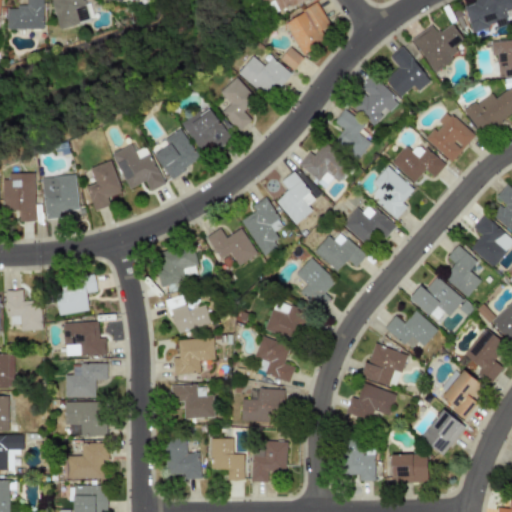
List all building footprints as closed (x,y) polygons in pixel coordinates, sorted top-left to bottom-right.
[(41,0),(24,0),(25,7),(5,7),(6,29),(42,29),(41,0)] [(49,0),(56,28),(87,21),(82,0),(49,0)] [(257,0),(260,7),(269,3),(273,12),(301,0),(257,0)] [(511,0),(479,0),(462,5),(470,32),(494,25),(495,28),(507,24),(503,11),(511,8),(511,0)] [(282,23),(302,55),(328,39),(322,30),(329,25),(315,2),(282,23)] [(410,39),(432,71),(458,54),(453,47),(462,40),(450,23),(436,33),(430,25),(410,39)] [(496,77),(511,76),(511,39),(489,41),(490,56),(495,55),(496,77)] [(278,60),(293,70),(301,57),(287,47),(278,60)] [(429,81),(400,47),(388,57),(398,68),(383,80),(398,97),(412,85),(416,91),(429,81)] [(270,57),(262,66),(250,56),(237,72),(264,96),(276,82),(280,85),(290,74),(270,57)] [(218,92),(229,103),(220,111),(238,130),(250,120),(241,111),(254,99),(234,77),(218,92)] [(348,103),(372,125),(385,111),(386,113),(397,102),(371,78),(348,103)] [(480,136),(511,111),(511,90),(509,87),(493,98),(488,92),(462,111),(480,136)] [(197,149),(208,142),(213,150),(229,139),(209,108),(200,114),(198,111),(180,123),(197,149)] [(363,125),(343,109),(332,122),(341,129),(332,140),(356,159),(369,142),(357,133),(363,125)] [(436,121),(438,123),(424,139),(449,162),(473,136),(445,111),(436,121)] [(169,179),(199,159),(178,129),(164,138),(168,145),(153,155),(169,179)] [(127,189),(144,182),(148,191),(162,185),(148,154),(137,159),(130,144),(110,153),(127,189)] [(432,178),(443,165),(417,144),(411,151),(404,146),(390,163),(413,183),(423,170),(432,178)] [(336,182),(347,169),(321,146),(312,156),(308,152),(297,163),(323,186),(330,178),(336,182)] [(92,211),(108,206),(105,197),(120,192),(110,160),(88,167),(93,183),(84,186),(92,211)] [(370,182),(376,188),(369,195),(394,218),(405,206),(400,202),(412,190),(386,166),(370,182)] [(315,198),(291,171),(279,182),(286,190),(274,201),(294,224),(310,210),(306,205),(315,198)] [(33,174),(0,174),(1,210),(17,210),(17,222),(34,221),(33,174)] [(43,217),(76,215),(74,175),(40,177),(43,217)] [(239,220),(262,256),(278,245),(270,232),(281,225),(264,197),(250,206),(254,211),(239,220)] [(393,225),(366,205),(361,212),(354,207),(341,225),(364,243),(373,231),(384,238),(393,225)] [(511,244),(511,242),(482,214),(471,227),(479,235),(468,247),(490,268),(511,244)] [(218,260),(229,253),(236,266),(255,255),(240,228),(224,237),(219,228),(204,236),(218,260)] [(312,251),(334,271),(346,260),(353,267),(364,256),(339,232),(331,240),(327,235),(312,251)] [(479,281),(468,270),(475,262),(456,244),(445,257),(453,264),(442,277),(465,297),(479,281)] [(159,287),(183,282),(180,268),(195,265),(191,245),(152,253),(159,287)] [(293,274),(305,284),(299,291),(318,309),(328,298),(323,292),(333,281),(309,258),(293,274)] [(87,310),(84,293),(95,291),(93,275),(58,280),(60,292),(54,293),(57,315),(87,310)] [(461,298),(433,277),(424,289),(418,285),(408,299),(429,315),(435,307),(448,316),(461,298)] [(37,329),(36,301),(21,301),(21,290),(5,290),(6,330),(37,329)] [(209,324),(204,305),(185,309),(182,295),(165,299),(174,333),(209,324)] [(262,328),(293,343),(307,314),(276,299),(262,328)] [(511,300),(490,321),(509,342),(511,339),(511,300)] [(422,346),(436,329),(413,311),(403,323),(393,315),(383,328),(409,349),(416,341),(422,346)] [(63,356),(104,355),(104,338),(97,338),(96,321),(62,323),(63,356)] [(501,368),(491,359),(504,346),(484,328),(460,355),(490,381),(501,368)] [(288,382),(293,367),(282,363),(288,346),(260,336),(253,356),(268,361),(263,374),(288,382)] [(199,373),(199,360),(213,360),(212,338),(177,339),(177,358),(172,358),(173,374),(199,373)] [(406,354),(371,344),(361,377),(393,387),(396,375),(399,376),(406,354)] [(13,353),(0,353),(0,388),(13,389),(13,353)] [(105,363),(71,363),(71,375),(63,375),(64,397),(94,397),(94,380),(105,380),(105,363)] [(464,414),(484,387),(459,368),(438,396),(464,414)] [(394,394),(360,383),(356,398),(350,396),(345,414),(367,421),(371,410),(387,416),(394,394)] [(170,386),(170,401),(182,401),(183,418),(214,417),(213,396),(204,396),(204,385),(170,386)] [(240,421),(280,422),(281,389),(249,388),(249,399),(241,399),(240,421)] [(7,395),(0,395),(0,431),(8,431),(7,395)] [(103,435),(103,402),(65,401),(65,435),(103,435)] [(442,455),(463,425),(440,409),(419,439),(442,455)] [(22,435),(0,435),(0,470),(12,470),(12,454),(22,453),(22,435)] [(165,475),(183,474),(183,479),(200,479),(199,452),(185,453),(185,438),(164,439),(165,475)] [(243,454),(232,455),(232,438),(210,438),(210,469),(226,469),(226,481),(243,480),(243,454)] [(270,482),(270,471),(285,471),(285,441),(252,440),(250,482),(270,482)] [(374,455),(361,455),(362,441),(341,441),(340,474),(357,475),(357,481),(373,481),(374,455)] [(104,479),(105,443),(80,443),(80,457),(66,456),(65,478),(104,479)] [(425,454),(390,454),(390,483),(426,482),(425,454)] [(0,511),(7,511),(8,480),(0,479),(0,511)] [(72,500),(72,511),(106,511),(106,485),(68,486),(68,500),(72,500)] [(495,507),(494,511),(511,511),(511,497),(508,497),(507,508),(495,507)]
